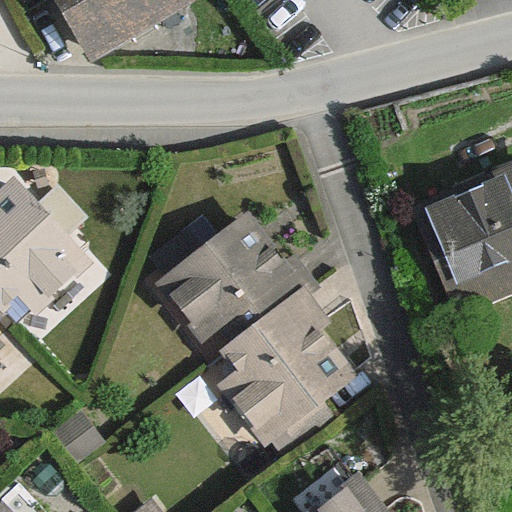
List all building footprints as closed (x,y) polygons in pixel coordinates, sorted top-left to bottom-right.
[(67,0),(100,50),(179,0),(67,0)] [(456,297),(471,292),(464,267),(506,251),(511,262),(511,168),(421,204),(456,297)] [(83,261),(15,189),(0,203),(0,311),(3,309),(22,287),(40,302),(83,261)] [(314,290),(294,263),(284,271),(246,222),(207,253),(175,277),(169,282),(206,330),(221,319),(241,345),(231,352),(248,374),(232,386),(272,437),(348,377),(311,329),(320,321),(303,299),(314,290)] [(175,277),(207,253),(190,231),(158,255),(175,277)] [(471,292),(511,273),(511,262),(506,251),(464,267),(471,292)] [(386,511),(363,481),(322,511),(386,511)]
